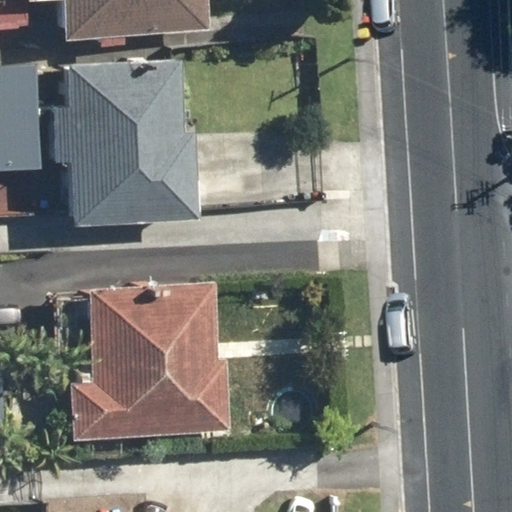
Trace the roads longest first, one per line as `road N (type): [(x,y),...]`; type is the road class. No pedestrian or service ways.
road 1 (tertiary): [(463,260),(447,0)]
road 2 (tertiary): [(476,511),(463,260)]
